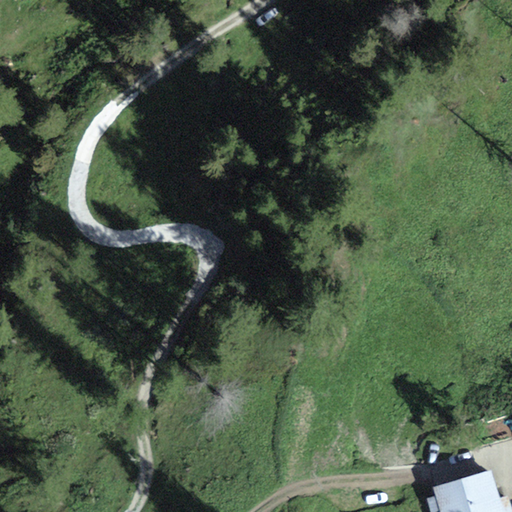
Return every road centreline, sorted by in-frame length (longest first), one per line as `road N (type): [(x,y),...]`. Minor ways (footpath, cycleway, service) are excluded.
road 1 (track): [(282,0),(112,124),(87,183),(104,224),(153,242),(195,241),(209,291),(151,361),(136,408),(130,511)]
road 2 (track): [(250,511),(306,483),(511,455)]
